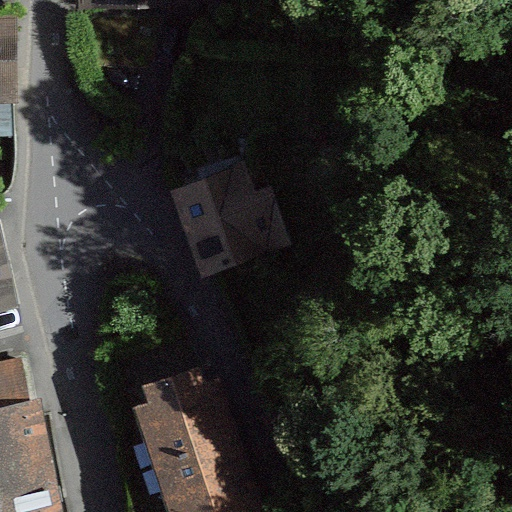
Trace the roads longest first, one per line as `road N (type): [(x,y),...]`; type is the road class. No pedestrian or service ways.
road 1 (unclassified): [(72,189),(139,218),(176,263),(230,352),(292,511)]
road 2 (residential): [(72,189),(61,246),(112,511)]
road 3 (residential): [(50,0),(49,111),(72,189)]
